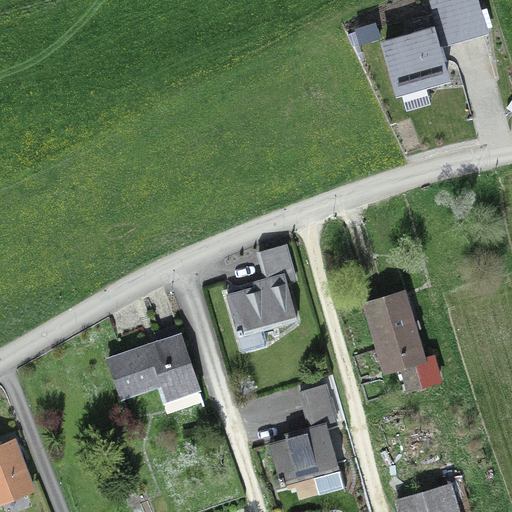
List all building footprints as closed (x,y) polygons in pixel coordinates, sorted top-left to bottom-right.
[(476,0),(438,0),(431,2),(442,42),(485,30),(476,0)] [(398,92),(446,78),(433,31),(384,45),(398,92)] [(296,320),(285,281),(295,278),(285,244),(258,252),(266,280),(268,279),(269,283),(227,295),(242,349),(246,351),(265,346),(267,342),(263,329),(296,320)] [(402,292),(366,303),(386,370),(399,367),(404,383),(401,384),(403,390),(440,381),(433,354),(421,358),(413,330),(420,328),(418,320),(411,322),(402,292)] [(122,379),(127,396),(170,381),(176,399),(199,391),(176,324),(154,331),(157,341),(108,358),(116,381),(122,379)] [(269,443),(281,484),(313,475),(318,493),(344,486),(326,423),(335,421),(325,384),(300,391),(311,432),(269,443)] [(390,457),(403,473),(419,467),(399,405),(377,413),(383,439),(390,457)] [(13,440),(0,445),(0,500),(32,488),(13,440)] [(398,498),(402,511),(454,511),(446,484),(398,498)]
